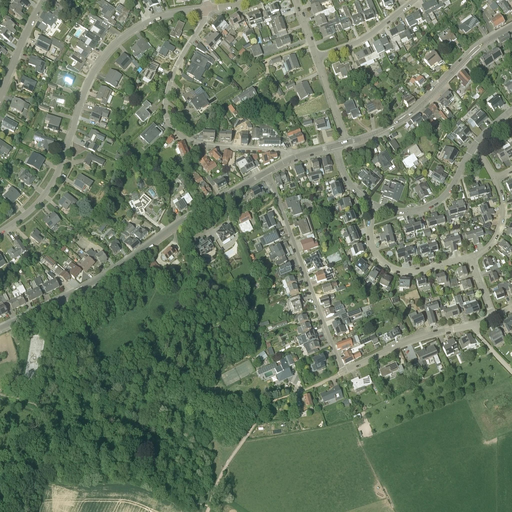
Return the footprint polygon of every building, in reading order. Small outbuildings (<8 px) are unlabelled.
[(11,1),(11,2),(22,9),(24,6),(27,8),(29,5),(22,0),(13,0),(12,2),(11,1)] [(55,0),(54,3),(55,3),(64,9),(68,2),(68,1),(68,0),(55,0)] [(311,6),(310,7),(314,15),(314,16),(315,15),(333,7),(322,12),(319,5),(331,0),(330,0),(318,0),(310,3),(311,6)] [(365,0),(370,10),(363,13),(365,20),(366,22),(375,18),(374,17),(377,16),(370,0),(365,0)] [(381,0),(382,2),(382,4),(383,4),(385,8),(387,7),(387,8),(388,8),(388,9),(389,9),(390,8),(391,8),(391,7),(391,6),(391,5),(393,4),(390,0),(381,0)] [(448,0),(440,0),(441,0),(441,1),(438,3),(441,8),(444,7),(443,4),(449,1),(448,0)] [(434,1),(428,4),(432,12),(431,10),(437,7),(438,10),(441,8),(438,3),(436,4),(434,1)] [(504,1),(498,4),(505,15),(510,12),(505,4),(504,1)] [(7,8),(5,11),(13,16),(14,14),(16,15),(16,14),(22,18),(24,15),(21,13),(23,10),(22,9),(11,2),(13,3),(9,9),(7,8)] [(358,15),(351,18),(354,25),(354,26),(363,23),(363,22),(365,20),(363,13),(358,2),(353,3),(358,15)] [(55,3),(48,13),(49,14),(58,19),(64,10),(63,9),(64,9),(55,3)] [(105,3),(102,8),(107,12),(103,18),(108,22),(110,19),(115,11),(116,9),(105,3)] [(428,4),(422,7),(425,14),(422,16),(425,21),(426,24),(431,22),(429,19),(427,16),(426,16),(432,12),(428,4)] [(116,9),(115,11),(115,12),(120,15),(117,20),(116,21),(117,21),(122,25),(123,22),(125,23),(127,19),(126,18),(130,12),(122,7),(121,6),(119,5),(116,9)] [(270,12),(266,14),(268,20),(279,15),(280,15),(279,12),(277,6),(269,8),(270,12)] [(346,19),(339,22),(340,24),(341,26),(343,31),(351,27),(351,26),(354,25),(351,18),(347,6),(342,8),(346,19)] [(316,18),(315,18),(318,27),(320,27),(338,19),(327,23),(324,17),(335,12),(333,7),(315,15),(316,18)] [(492,10),(485,14),(489,20),(492,18),(490,15),(494,12),(492,10)] [(259,12),(253,14),(256,24),(256,25),(260,24),(262,23),(259,12)] [(418,13),(412,17),(414,23),(421,20),(422,22),(425,21),(422,16),(420,17),(418,13)] [(495,19),(490,22),(495,30),(504,24),(500,17),(503,14),(502,13),(494,18),(495,19)] [(49,14),(38,29),(44,32),(48,26),(51,29),(47,35),(51,37),(62,22),(58,19),(49,14)] [(253,14),(246,16),(249,24),(250,27),(256,24),(253,14)] [(231,21),(229,22),(232,27),(234,26),(238,24),(239,25),(245,22),(242,17),(238,19),(236,15),(230,19),(231,21)] [(268,20),(265,21),(266,24),(270,22),(272,29),(283,25),(281,19),(280,15),(279,15),(268,20)] [(0,26),(14,35),(16,31),(13,30),(15,26),(17,28),(18,27),(11,23),(13,20),(5,16),(4,18),(6,20),(2,27),(0,26)] [(412,17),(405,20),(409,27),(410,26),(410,28),(416,26),(414,23),(412,17)] [(473,17),(460,26),(463,30),(465,33),(472,29),(471,29),(478,24),(473,17)] [(97,21),(90,32),(92,34),(102,40),(108,31),(107,31),(108,29),(101,24),(103,22),(97,18),(96,21),(97,21)] [(220,18),(212,27),(215,31),(216,30),(221,35),(220,35),(222,37),(224,35),(226,36),(228,34),(224,31),(228,26),(226,23),(224,21),(220,18)] [(108,22),(107,23),(114,27),(117,23),(116,23),(110,19),(108,22)] [(321,29),(320,30),(323,39),(331,35),(329,28),(340,24),(339,22),(338,19),(320,27),(321,29)] [(172,32),(170,36),(175,39),(176,37),(179,39),(182,33),(181,32),(184,25),(179,23),(174,33),(172,32)] [(283,25),(272,29),(275,35),(286,31),(283,25)] [(0,39),(1,40),(3,38),(10,42),(12,39),(10,37),(12,34),(14,35),(0,26),(3,28),(0,31),(0,39)] [(402,26),(395,30),(400,40),(401,41),(407,38),(409,42),(412,40),(406,28),(403,30),(402,26)] [(409,27),(406,28),(412,40),(415,38),(412,32),(410,28),(410,26),(409,27)] [(249,30),(245,34),(246,37),(254,34),(252,29),(249,30)] [(395,30),(389,33),(392,39),(392,40),(390,41),(394,50),(395,53),(400,51),(396,42),(400,40),(395,30)] [(88,31),(85,37),(92,41),(88,47),(93,50),(100,39),(102,40),(92,34),(90,32),(88,31)] [(441,37),(439,38),(445,47),(452,42),(453,42),(456,40),(450,31),(446,33),(447,35),(442,38),(441,37)] [(210,33),(207,37),(216,45),(221,40),(215,34),(213,36),(210,33)] [(507,34),(497,40),(500,45),(497,47),(500,52),(511,45),(511,38),(511,36),(509,37),(507,34)] [(229,35),(225,40),(228,43),(230,45),(234,40),(229,35)] [(48,52),(52,42),(51,42),(40,37),(35,47),(48,52)] [(207,37),(204,40),(207,42),(205,44),(211,50),(216,45),(207,37)] [(51,42),(52,42),(63,48),(65,45),(53,38),(52,40),(51,42)] [(276,40),(274,41),(277,48),(278,49),(279,48),(290,44),(288,38),(280,40),(280,39),(276,40)] [(385,39),(379,42),(384,53),(390,49),(391,51),(394,50),(390,41),(387,42),(385,39)] [(225,40),(222,43),(229,50),(232,47),(230,45),(228,43),(225,40)] [(138,44),(131,49),(134,54),(133,54),(136,58),(136,57),(138,60),(143,56),(142,55),(150,49),(146,43),(143,45),(141,41),(138,43),(138,44)] [(80,42),(76,47),(80,50),(77,55),(80,57),(85,60),(92,49),(93,50),(88,47),(80,42)] [(166,42),(158,54),(165,58),(168,51),(172,53),(175,49),(169,45),(170,44),(166,42)] [(374,48),(371,50),(373,54),(375,59),(379,57),(378,55),(384,53),(379,42),(373,45),(374,48)] [(199,43),(196,49),(204,54),(206,51),(199,43)] [(259,45),(250,48),(254,58),(262,55),(259,45)] [(484,55),(477,60),(478,61),(480,60),(483,65),(485,69),(492,64),(494,63),(501,58),(495,49),(488,54),(485,56),(484,55)] [(368,50),(361,53),(366,63),(373,60),(375,59),(373,54),(371,55),(368,50)] [(196,54),(191,62),(192,63),(203,69),(205,71),(205,70),(204,69),(208,62),(212,65),(214,61),(213,59),(206,55),(205,57),(196,52),(195,53),(196,54)] [(213,52),(210,54),(217,62),(220,59),(213,52)] [(434,52),(424,61),(432,70),(441,61),(434,52)] [(74,53),(70,59),(77,63),(78,64),(77,66),(76,66),(74,69),(79,72),(85,63),(84,63),(86,61),(85,60),(80,57),(77,55),(74,53)] [(358,61),(355,63),(357,68),(360,67),(360,66),(366,63),(361,53),(355,56),(358,61)] [(124,54),(116,63),(116,64),(124,71),(132,62),(124,54)] [(294,55),(283,60),(285,64),(288,73),(300,69),(298,64),(294,55)] [(31,57),(28,65),(36,68),(35,73),(43,75),(47,64),(41,62),(42,61),(31,57)] [(280,57),(271,60),(273,65),(281,62),(280,57)] [(145,75),(144,77),(151,81),(155,75),(154,74),(158,66),(156,65),(156,64),(153,62),(154,60),(150,58),(146,63),(149,66),(144,74),(145,75)] [(187,71),(186,73),(195,78),(194,79),(201,84),(204,79),(201,78),(205,71),(203,69),(192,63),(187,72),(187,71)] [(336,64),(332,66),(336,75),(340,74),(342,79),(348,77),(347,74),(352,72),(348,64),(341,67),(340,64),(339,63),(336,64)] [(256,64),(246,71),(252,79),(262,72),(256,64)] [(109,77),(106,83),(116,88),(122,76),(111,70),(108,76),(109,77)] [(58,80),(56,86),(63,88),(65,83),(71,85),(74,78),(61,73),(59,72),(57,77),(59,78),(58,80)] [(412,80),(409,82),(412,85),(414,83),(419,87),(424,82),(425,83),(431,77),(425,72),(421,76),(416,73),(411,79),(412,80)] [(463,73),(457,79),(463,83),(461,85),(464,87),(471,80),(463,73)] [(23,77),(20,84),(25,86),(23,89),(32,93),(37,83),(23,77)] [(511,80),(503,87),(510,95),(511,93),(511,80)] [(293,82),(285,86),(287,90),(295,87),(293,82)] [(306,82),(295,88),(298,94),(301,93),(304,99),(312,95),(312,94),(311,95),(308,88),(309,88),(306,82)] [(101,87),(96,100),(102,102),(101,104),(106,106),(107,104),(112,92),(101,87)] [(252,87),(237,97),(242,105),(257,96),(252,87)] [(192,91),(183,98),(187,104),(190,102),(202,94),(203,93),(200,88),(193,93),(192,91)] [(405,88),(398,92),(400,95),(402,95),(404,98),(400,101),(402,104),(404,103),(408,108),(413,104),(415,102),(411,97),(405,88)] [(274,91),(273,92),(275,95),(277,94),(279,97),(283,95),(280,89),(274,91)] [(447,92),(444,95),(444,96),(450,101),(453,98),(457,102),(453,106),(457,109),(463,103),(454,92),(451,96),(447,92)] [(53,94),(49,107),(55,109),(56,104),(64,106),(67,99),(53,94)] [(202,94),(190,102),(197,112),(208,104),(202,94)] [(444,96),(437,103),(443,109),(441,111),(448,118),(451,115),(446,110),(450,105),(448,103),(450,101),(444,96)] [(496,96),(487,103),(493,111),(498,107),(499,109),(504,105),(496,96)] [(14,99),(10,108),(21,114),(26,104),(14,99)] [(378,100),(365,105),(369,114),(377,110),(378,112),(383,110),(378,100)] [(143,107),(135,114),(143,123),(151,116),(147,113),(146,114),(145,112),(151,106),(146,101),(142,105),(143,107)] [(353,103),(344,106),(347,115),(350,114),(351,116),(353,120),(357,119),(357,117),(360,116),(358,109),(356,110),(353,103)] [(432,105),(427,110),(435,118),(439,114),(445,120),(448,118),(441,111),(439,113),(437,111),(437,110),(432,105)] [(92,114),(90,120),(99,123),(101,117),(107,120),(109,113),(96,108),(94,115),(92,114)] [(424,116),(421,119),(423,121),(425,124),(428,120),(430,122),(435,117),(435,118),(427,110),(423,115),(424,116)] [(479,111),(467,123),(471,127),(472,129),(476,126),(478,128),(482,124),(481,123),(486,119),(479,111)] [(410,121),(407,123),(409,127),(415,123),(418,127),(421,125),(420,124),(423,121),(421,119),(418,115),(410,121)] [(47,116),(45,121),(49,123),(47,129),(57,132),(61,120),(47,116)] [(3,124),(2,126),(10,130),(14,133),(18,125),(5,118),(3,124)] [(323,121),(315,122),(317,131),(321,130),(322,132),(330,129),(327,119),(323,120),(323,121)] [(154,124),(140,136),(144,140),(146,138),(145,139),(149,143),(158,135),(153,130),(156,127),(154,124)] [(458,128),(453,133),(455,135),(463,143),(467,139),(467,138),(471,134),(464,127),(460,130),(458,128)] [(259,146),(280,147),(280,141),(279,137),(276,131),(275,131),(275,130),(259,129),(259,140),(259,146)] [(299,129),(291,132),(293,135),(294,138),(295,138),(298,145),(304,143),(299,129)] [(87,136),(84,141),(91,144),(88,149),(95,153),(98,147),(95,145),(97,139),(103,142),(106,137),(92,131),(89,137),(87,136)] [(240,132),(240,136),(241,137),(241,145),(247,146),(247,145),(248,133),(240,132)] [(291,132),(287,133),(291,147),(298,145),(295,138),(294,138),(293,135),(291,132)] [(36,134),(33,141),(40,143),(38,148),(47,151),(50,145),(52,146),(54,141),(41,136),(42,134),(37,133),(36,134)] [(171,135),(165,141),(169,145),(174,140),(171,135)] [(394,140),(389,143),(395,152),(400,148),(394,140)] [(0,141),(0,151),(2,148),(6,150),(3,153),(7,156),(12,149),(0,141)] [(184,141),(176,145),(179,152),(180,151),(183,160),(185,159),(189,158),(189,157),(191,156),(187,148),(184,141)] [(411,157),(402,162),(407,168),(408,168),(409,170),(414,166),(413,164),(417,161),(415,158),(422,154),(416,146),(408,152),(411,157)] [(445,153),(442,159),(452,164),(456,156),(457,156),(458,153),(445,147),(442,152),(445,153)] [(499,153),(497,154),(502,163),(502,162),(505,160),(506,161),(508,159),(509,160),(508,159),(504,151),(503,151),(503,150),(501,148),(497,150),(499,153)] [(214,150),(208,155),(211,159),(213,158),(217,163),(219,165),(222,162),(220,160),(221,159),(214,150)] [(223,162),(222,162),(223,164),(222,165),(226,167),(227,164),(228,163),(229,159),(231,159),(232,152),(225,151),(223,162)] [(32,153),(26,164),(37,170),(41,162),(43,163),(45,160),(32,153)] [(89,154),(83,164),(85,165),(84,165),(85,166),(86,165),(88,167),(91,161),(103,167),(105,161),(95,157),(96,156),(94,155),(94,156),(90,155),(91,154),(90,154),(89,154)] [(267,154),(261,156),(264,166),(269,164),(269,163),(273,162),(273,160),(277,159),(276,155),(272,156),(271,154),(267,155),(267,154)] [(382,154),(377,158),(378,161),(377,162),(384,171),(391,166),(389,163),(392,161),(387,154),(384,157),(382,154)] [(205,158),(200,162),(208,173),(217,167),(213,162),(209,165),(205,158)] [(245,161),(237,165),(242,175),(257,167),(259,166),(257,161),(252,163),(250,158),(245,161)] [(325,159),(321,160),(321,161),(322,160),(324,168),(325,172),(327,171),(328,173),(332,172),(330,166),(332,166),(331,163),(330,163),(330,162),(329,163),(328,158),(327,159),(327,158),(325,159)] [(311,175),(307,176),(309,182),(313,181),(314,182),(315,182),(316,182),(317,181),(318,180),(322,179),(321,175),(320,173),(318,164),(317,162),(311,163),(313,172),(314,174),(311,175)] [(301,167),(294,170),(297,177),(297,178),(298,178),(299,180),(305,177),(304,175),(304,174),(303,171),(302,171),(301,167)] [(437,167),(430,177),(442,184),(447,176),(442,173),(443,170),(437,167)] [(365,170),(358,178),(362,181),(361,182),(368,188),(371,184),(374,186),(380,180),(370,172),(369,174),(365,170)] [(25,171),(19,178),(29,186),(33,181),(32,180),(34,177),(25,171)] [(208,176),(206,178),(212,187),(215,185),(218,191),(227,186),(223,179),(222,179),(229,175),(227,172),(212,181),(208,176)] [(194,176),(191,179),(193,182),(194,181),(197,184),(203,181),(199,177),(200,177),(197,173),(197,174),(194,173),(193,175),(194,176)] [(278,175),(273,177),(275,182),(277,187),(278,187),(282,186),(282,184),(285,183),(285,184),(289,183),(285,173),(282,174),(278,175)] [(79,180),(74,188),(82,192),(85,187),(89,190),(93,183),(80,176),(78,180),(79,180)] [(204,182),(198,186),(201,190),(205,197),(209,194),(211,192),(207,185),(204,182)] [(383,185),(381,191),(385,192),(384,197),(392,200),(393,199),(398,201),(403,186),(390,182),(388,187),(383,185)] [(423,184),(415,188),(417,192),(421,199),(420,200),(421,200),(429,196),(428,195),(431,194),(425,183),(423,184)] [(338,184),(330,186),(332,193),(342,189),(340,185),(338,185),(338,184)] [(477,184),(474,185),(478,197),(478,198),(482,197),(481,196),(490,193),(488,185),(478,187),(477,184)] [(473,191),(467,192),(469,199),(478,197),(474,185),(472,186),(473,191)] [(9,191),(3,197),(8,203),(10,201),(12,204),(20,196),(11,187),(8,190),(9,191)] [(258,188),(251,191),(254,198),(260,195),(259,196),(260,198),(265,195),(262,189),(259,191),(258,188)] [(333,197),(327,199),(329,203),(335,202),(334,198),(342,196),(341,194),(343,194),(342,189),(332,193),(333,197)] [(67,194),(58,205),(66,211),(71,205),(74,207),(77,203),(67,194)] [(178,203),(175,205),(180,213),(187,209),(185,206),(193,202),(188,194),(185,196),(187,198),(182,201),(180,197),(176,199),(178,203)] [(135,200),(129,203),(133,212),(138,216),(141,214),(141,215),(145,213),(144,210),(151,201),(144,195),(138,201),(135,202),(135,200)] [(296,198),(287,201),(289,209),(291,208),(294,216),(302,213),(299,206),(300,206),(299,204),(300,201),(299,197),(296,198)] [(463,200),(454,202),(457,215),(465,213),(465,215),(469,214),(468,212),(469,211),(468,208),(467,205),(467,204),(465,205),(463,200)] [(348,201),(337,204),(338,208),(339,208),(341,211),(350,208),(348,201)] [(449,218),(447,219),(448,224),(451,224),(450,220),(455,219),(454,216),(457,215),(454,202),(451,203),(453,208),(447,210),(449,218)] [(486,206),(479,208),(482,216),(494,212),(493,209),(488,211),(486,206)] [(494,212),(482,216),(485,224),(483,225),(482,228),(488,230),(490,227),(491,226),(489,223),(492,222),(490,216),(495,215),(494,212)] [(248,213),(238,218),(241,224),(239,226),(242,232),(239,233),(241,236),(253,230),(248,221),(251,220),(248,213)] [(436,213),(433,214),(437,226),(445,224),(443,216),(437,218),(436,213)] [(50,217),(44,222),(51,230),(60,222),(53,214),(50,217)] [(271,214),(263,217),(268,229),(274,227),(275,230),(281,228),(279,222),(275,224),(273,219),(274,219),(273,218),(271,214)] [(345,216),(342,217),(345,225),(347,224),(355,221),(353,214),(345,216)] [(432,220),(426,222),(428,229),(437,226),(433,214),(430,215),(432,220)] [(296,222),(293,224),(295,228),(300,226),(301,229),(300,229),(302,236),(309,233),(305,220),(297,223),(296,222)] [(413,220),(410,221),(414,233),(415,237),(414,233),(422,230),(420,223),(414,225),(413,220)] [(409,226),(403,228),(405,235),(414,233),(410,221),(408,221),(409,226)] [(104,223),(98,231),(101,233),(107,225),(104,223)] [(129,224),(123,231),(129,235),(133,237),(134,236),(140,241),(140,242),(148,234),(139,225),(136,228),(135,229),(129,224)] [(229,226),(216,234),(222,243),(234,235),(229,226)] [(384,234),(380,236),(380,239),(392,235),(390,227),(383,229),(384,234)] [(346,233),(343,235),(344,239),(345,238),(348,237),(356,234),(353,228),(345,231),(346,233)] [(33,234),(30,237),(38,244),(42,240),(38,236),(41,234),(35,229),(32,233),(33,234)] [(481,230),(473,232),(476,245),(479,244),(478,239),(483,237),(481,230)] [(275,232),(263,238),(266,245),(279,240),(275,232)] [(468,233),(461,235),(463,240),(466,239),(467,242),(472,240),(474,245),(476,245),(473,232),(468,234),(468,233)] [(356,234),(348,237),(351,244),(350,244),(351,247),(359,243),(358,241),(359,241),(356,234)] [(310,235),(300,239),(304,252),(318,247),(316,242),(313,243),(311,238),(310,235)] [(392,235),(380,239),(381,241),(386,240),(388,246),(388,245),(389,249),(397,246),(396,243),(394,244),(392,235)] [(454,235),(449,236),(454,252),(457,251),(455,246),(461,245),(459,237),(455,238),(454,235)] [(446,241),(442,242),(444,249),(450,248),(451,253),(454,252),(449,236),(445,237),(446,241)] [(129,238),(123,243),(127,247),(132,252),(140,245),(135,240),(132,242),(129,238)] [(200,244),(196,247),(200,254),(202,256),(205,254),(204,251),(209,248),(210,250),(209,250),(210,251),(211,251),(211,250),(214,249),(212,246),(213,246),(208,239),(204,242),(202,240),(199,242),(200,244)] [(112,246),(110,248),(114,255),(120,251),(118,248),(117,247),(120,245),(116,240),(111,244),(112,246)] [(12,249),(7,252),(12,260),(20,254),(21,255),(26,252),(19,241),(14,245),(17,250),(14,252),(12,249)] [(431,241),(426,242),(428,246),(431,259),(434,258),(433,253),(438,251),(436,244),(432,245),(431,241)] [(269,249),(271,253),(269,254),(270,257),(282,251),(281,250),(288,246),(286,242),(274,249),(273,246),(269,249)] [(503,243),(498,248),(503,252),(502,254),(505,257),(511,253),(508,250),(510,249),(503,243)] [(361,246),(352,249),(355,256),(363,253),(361,246)] [(420,249),(416,250),(417,253),(417,254),(418,256),(421,255),(422,256),(427,254),(429,259),(431,259),(428,246),(419,249),(420,249)] [(413,248),(404,250),(407,263),(411,262),(409,257),(415,255),(415,254),(417,254),(417,253),(416,250),(415,247),(413,248)] [(162,257),(162,259),(162,260),(163,260),(164,260),(166,260),(167,261),(174,254),(175,255),(177,253),(174,249),(172,251),(169,248),(162,256),(163,256),(162,257)] [(91,249),(85,253),(94,261),(97,259),(101,264),(107,260),(101,252),(97,255),(96,256),(93,253),(91,249)] [(404,250),(396,253),(398,260),(404,258),(405,263),(407,263),(404,250)] [(270,257),(269,258),(271,261),(277,258),(278,260),(285,257),(282,251),(270,257)] [(312,258),(304,262),(306,266),(314,262),(318,271),(321,269),(322,273),(328,270),(330,269),(329,266),(323,268),(318,260),(321,259),(318,252),(310,256),(312,258)] [(42,261),(39,263),(42,266),(44,263),(45,262),(51,267),(55,263),(47,256),(44,259),(42,261)] [(85,256),(83,258),(86,260),(84,262),(91,268),(95,264),(85,256)] [(494,258),(483,263),(485,270),(491,268),(492,271),(498,269),(496,263),(494,258)] [(361,261),(355,268),(361,272),(363,274),(372,263),(369,261),(368,262),(366,265),(361,261)] [(79,262),(77,265),(87,273),(91,268),(84,262),(82,265),(79,262)] [(72,269),(68,274),(75,280),(81,272),(71,263),(68,266),(72,269)] [(281,273),(279,273),(281,278),(291,274),(288,265),(279,270),(280,270),(281,273)] [(59,268),(54,272),(66,283),(68,281),(69,281),(70,280),(69,280),(70,279),(59,268)] [(374,269),(369,277),(374,281),(377,278),(376,278),(380,273),(374,269)] [(465,269),(457,271),(459,278),(467,276),(465,269)] [(493,275),(488,277),(491,284),(498,281),(497,277),(500,275),(498,269),(492,271),(493,275)] [(323,273),(315,276),(317,283),(325,280),(326,282),(332,280),(328,270),(322,273),(323,273)] [(443,275),(436,277),(438,286),(444,284),(446,291),(451,290),(449,280),(445,281),(443,275)] [(384,276),(379,285),(387,289),(386,291),(389,292),(391,287),(389,286),(390,285),(389,285),(391,281),(387,279),(387,278),(384,276)] [(293,277),(285,281),(288,289),(290,288),(290,287),(297,285),(295,281),(294,281),(293,277)] [(424,279),(416,281),(418,288),(423,287),(424,291),(431,289),(429,282),(425,283),(424,279)] [(55,280),(49,283),(53,291),(59,288),(55,280)] [(399,280),(399,289),(409,289),(409,280),(399,280)] [(469,282),(461,285),(463,291),(471,289),(469,282)] [(49,283),(42,286),(47,294),(53,291),(49,283)] [(335,283),(322,288),(324,294),(336,290),(337,293),(344,291),(343,287),(338,289),(337,287),(337,286),(336,287),(335,283)] [(509,283),(503,285),(505,291),(509,290),(511,295),(511,294),(511,285),(511,286),(509,283)] [(290,288),(288,289),(291,297),(299,294),(297,287),(298,287),(297,285),(290,287),(290,288)] [(498,292),(494,293),(497,300),(504,298),(502,292),(505,291),(503,285),(497,287),(498,292)] [(38,288),(32,291),(36,299),(42,296),(38,288)] [(17,291),(12,293),(15,300),(19,308),(25,304),(21,296),(20,297),(20,295),(17,291)] [(32,291),(26,294),(30,302),(36,299),(32,291)] [(327,298),(319,301),(320,306),(323,305),(325,308),(330,306),(328,300),(334,298),(333,294),(327,297),(327,298)] [(290,302),(287,303),(291,315),(293,314),(299,312),(298,311),(302,309),(300,304),(301,303),(299,297),(289,301),(290,302)] [(15,300),(9,303),(13,311),(19,308),(15,300)] [(475,300),(469,303),(473,314),(479,311),(475,300)] [(469,302),(462,304),(463,306),(466,316),(473,314),(469,303),(469,302)] [(436,304),(424,307),(430,326),(435,324),(432,312),(438,310),(436,304)] [(441,305),(438,305),(440,312),(443,311),(446,320),(452,318),(450,309),(446,311),(445,307),(442,308),(441,305)] [(332,309),(324,312),(326,318),(334,315),(333,312),(334,312),(334,313),(344,309),(343,306),(342,306),(334,309),(333,309),(332,309)] [(456,307),(450,309),(452,318),(459,315),(456,307)] [(343,315),(338,317),(340,321),(361,314),(360,309),(346,314),(343,315)] [(416,313),(408,316),(414,328),(424,324),(420,316),(417,317),(416,313)] [(306,316),(298,319),(301,327),(310,323),(308,319),(307,320),(306,316)] [(344,320),(332,324),(334,331),(346,326),(344,320)] [(511,326),(509,320),(502,324),(503,324),(505,329),(508,334),(511,331),(511,326)] [(286,322),(267,329),(268,332),(287,325),(286,322)] [(310,323),(301,327),(303,333),(304,332),(305,335),(312,332),(310,326),(311,326),(310,323)] [(346,326),(334,331),(337,337),(349,333),(346,326)] [(389,333),(386,335),(388,338),(389,338),(391,341),(392,340),(400,337),(396,330),(389,333)] [(498,330),(488,335),(492,343),(499,339),(502,343),(505,341),(502,337),(498,330)] [(301,336),(300,336),(303,345),(304,345),(308,343),(318,340),(316,335),(315,335),(313,332),(312,332),(305,335),(301,336)] [(465,338),(458,341),(462,350),(469,347),(469,348),(475,345),(477,343),(475,340),(473,340),(472,340),(470,335),(464,338),(465,338)] [(344,343),(336,346),(337,350),(340,349),(341,351),(350,347),(357,344),(354,337),(344,342),(344,343)] [(369,338),(359,343),(360,346),(361,346),(371,341),(369,338)] [(448,346),(443,348),(447,357),(454,354),(453,352),(458,350),(458,349),(459,349),(456,342),(455,343),(453,339),(446,342),(448,346)] [(308,343),(304,345),(305,348),(308,355),(314,352),(313,350),(319,348),(318,344),(319,344),(318,340),(308,343)] [(345,359),(342,360),(344,365),(345,365),(354,361),(361,357),(358,352),(358,350),(362,348),(361,346),(360,346),(349,351),(349,352),(343,355),(345,359)] [(433,347),(417,354),(419,360),(418,361),(421,369),(427,367),(424,361),(433,358),(437,356),(433,347)] [(264,352),(258,356),(262,362),(268,358),(264,352)] [(314,365),(311,366),(314,373),(317,371),(325,368),(323,363),(325,362),(322,356),(312,360),(314,365)] [(279,361),(257,371),(259,377),(275,370),(280,381),(292,376),(288,367),(290,367),(294,365),(291,357),(286,359),(279,361)] [(388,367),(379,371),(382,378),(392,374),(398,371),(395,363),(388,366),(388,367)] [(358,379),(351,382),(355,391),(372,384),(369,377),(359,381),(358,379)] [(326,392),(320,395),(324,403),(328,402),(327,400),(335,397),(337,401),(343,398),(338,387),(332,390),(332,391),(326,394),(326,392)] [(297,410),(294,410),(295,416),(299,415),(299,414),(303,413),(303,411),(307,410),(307,409),(313,408),(309,396),(303,398),(306,407),(302,408),(301,407),(297,409),(297,410)] [(345,402),(342,403),(343,407),(349,405),(349,404),(352,404),(350,400),(348,400),(348,399),(344,400),(345,402)]
